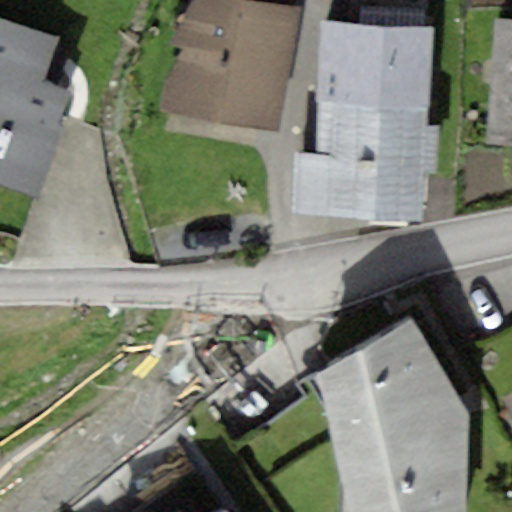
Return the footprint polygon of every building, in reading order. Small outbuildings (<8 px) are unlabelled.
[(283,0),(194,0),(174,110),(284,130),(308,4),(283,0)] [(0,16),(0,169),(20,178),(75,48),(0,16)] [(511,20),(502,20),(491,139),(511,141),(511,20)] [(331,21),(328,150),(304,148),(299,215),(327,217),(430,219),(434,23),(331,21)] [(412,304),(317,355),(355,511),(468,511),(470,395),(412,304)]
